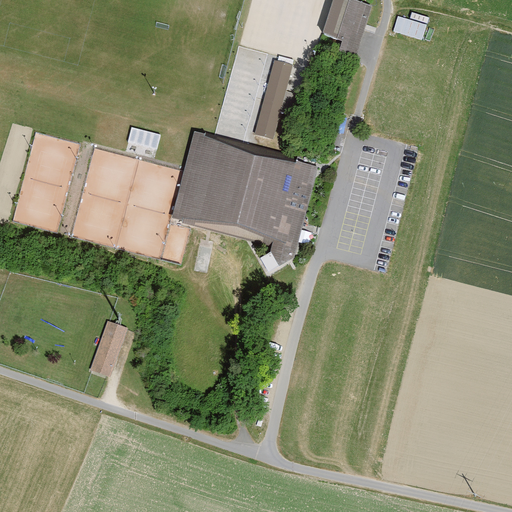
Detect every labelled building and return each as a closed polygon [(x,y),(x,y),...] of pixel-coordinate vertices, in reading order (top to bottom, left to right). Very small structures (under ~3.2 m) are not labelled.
[(351,0),(327,0),(320,36),(338,40),(336,49),(357,54),(369,4),(351,0)] [(423,40),(427,24),(398,15),(393,30),(423,40)] [(275,60),(254,134),(274,140),(293,66),(275,60)] [(132,126),(128,141),(159,149),(163,135),(132,126)] [(318,167),(196,132),(173,219),(272,247),(271,253),(279,266),(294,259),(318,167)] [(0,220),(8,216),(0,202),(0,220)] [(91,370),(110,378),(127,330),(108,322),(91,370)]
